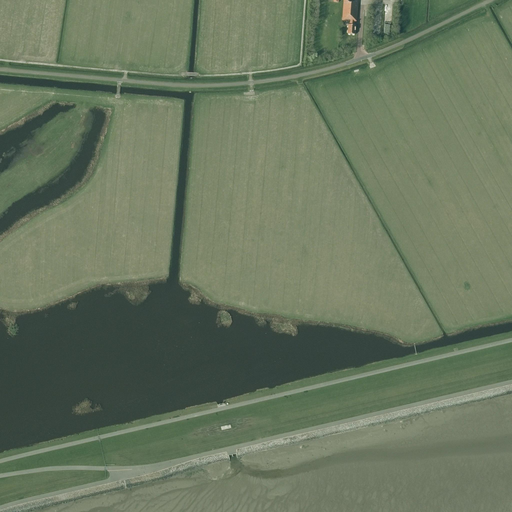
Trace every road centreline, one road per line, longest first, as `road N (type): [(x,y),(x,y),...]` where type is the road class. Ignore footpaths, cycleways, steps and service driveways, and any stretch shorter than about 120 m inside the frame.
road 1 (unclassified): [(511,341),(0,463)]
road 2 (unclassified): [(0,67),(140,82),(258,80),(352,60),(489,0)]
road 3 (unclassified): [(154,473),(511,385)]
road 4 (unclassified): [(0,510),(154,473)]
road 5 (unclassified): [(154,473),(0,477)]
